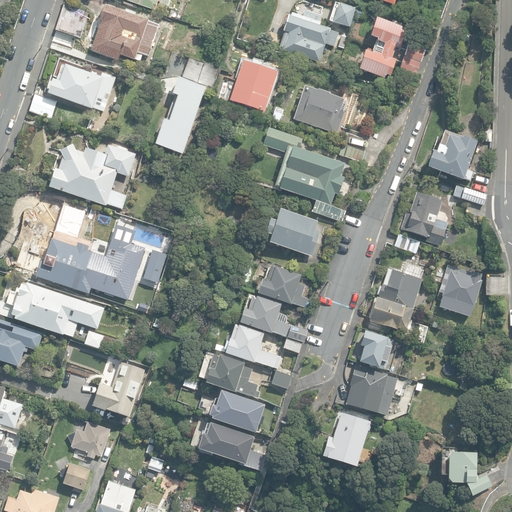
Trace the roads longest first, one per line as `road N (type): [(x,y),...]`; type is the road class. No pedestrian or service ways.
road 1 (residential): [(453,0),(325,352)]
road 2 (residential): [(511,215),(503,194),(508,0)]
road 3 (residential): [(0,118),(40,0)]
